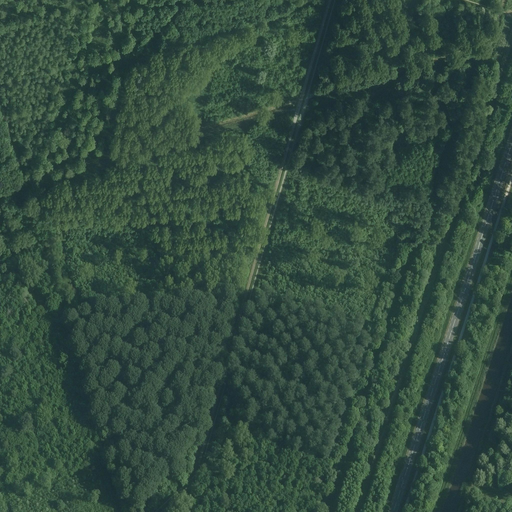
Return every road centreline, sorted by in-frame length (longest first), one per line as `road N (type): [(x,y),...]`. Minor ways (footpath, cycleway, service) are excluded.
road 1 (track): [(162,511),(200,476),(330,0)]
road 2 (secondary): [(394,511),(511,147)]
road 3 (track): [(470,477),(511,356)]
